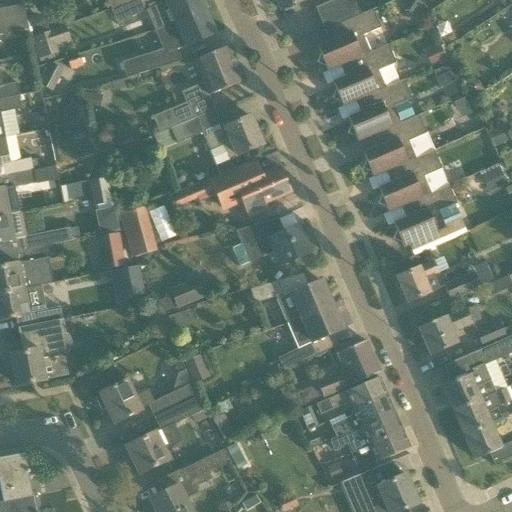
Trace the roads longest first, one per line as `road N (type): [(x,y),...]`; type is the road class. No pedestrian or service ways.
road 1 (residential): [(234,0),(456,511)]
road 2 (residential): [(106,511),(73,440),(56,427),(0,436)]
